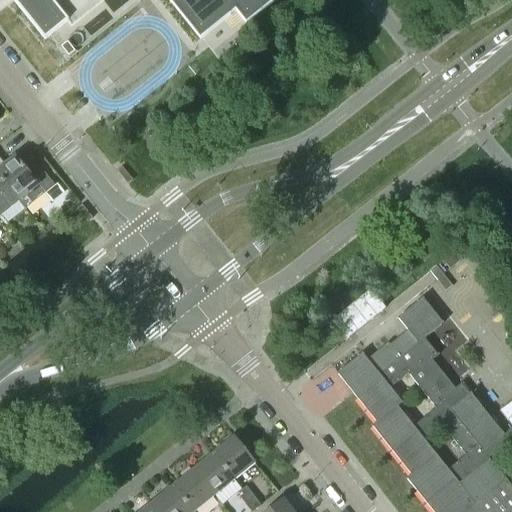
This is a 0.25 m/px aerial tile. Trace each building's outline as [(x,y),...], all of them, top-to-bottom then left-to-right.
[(14,0),(13,1),(45,41),(51,36),(69,22),(55,5),(60,0),(167,0),(200,40),(236,12),(246,25),(274,2),(272,0),(14,0)] [(67,42),(61,47),(68,57),(75,52),(67,42)] [(0,159),(0,178),(19,202),(26,210),(55,186),(26,150),(17,158),(15,156),(4,165),(0,159)] [(0,217),(19,202),(0,178),(0,217)] [(453,249),(441,259),(450,271),(462,261),(453,249)] [(429,272),(437,282),(444,277),(436,267),(429,272)] [(507,303),(508,302),(511,299),(511,295),(505,287),(498,292),(507,303)] [(386,309),(385,308),(371,291),(333,321),(347,338),(349,340),(386,309)] [(423,299),(397,320),(407,331),(389,346),(388,344),(367,360),(363,355),(337,375),(376,424),(371,428),(410,477),(406,480),(430,511),(511,511),(511,471),(500,457),(511,447),(511,444),(504,434),(503,434),(473,396),(464,384),(456,390),(433,361),(440,355),(439,354),(438,356),(425,340),(444,324),(423,299)] [(511,402),(500,412),(511,426),(511,402)] [(234,437),(213,454),(235,481),(256,464),(234,437)] [(213,454),(193,470),(214,497),(222,506),(242,490),(235,481),(213,454)] [(193,470),(173,487),(192,511),(195,511),(214,497),(193,470)] [(192,511),(173,487),(152,503),(159,511),(192,511)] [(238,495),(245,504),(254,497),(246,488),(238,495)] [(254,497),(245,504),(251,511),(253,511),(261,506),(254,497)] [(266,511),(293,511),(283,499),(266,511)] [(159,511),(152,503),(141,511),(159,511)]
